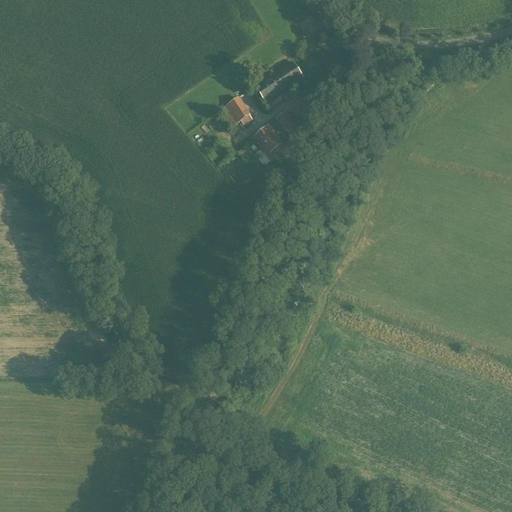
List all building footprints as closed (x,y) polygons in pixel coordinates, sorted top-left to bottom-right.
[(292,64),(271,78),(269,75),(253,86),(266,106),(289,90),(288,89),(303,79),(292,64)] [(239,98),(219,112),(230,129),(241,122),(244,127),(253,121),(250,116),(251,115),(239,98)] [(286,112),(275,120),(292,142),(304,133),(286,112)] [(251,139),(272,162),(288,147),(268,125),(251,139)] [(237,154),(245,164),(253,157),(245,147),(237,154)]
